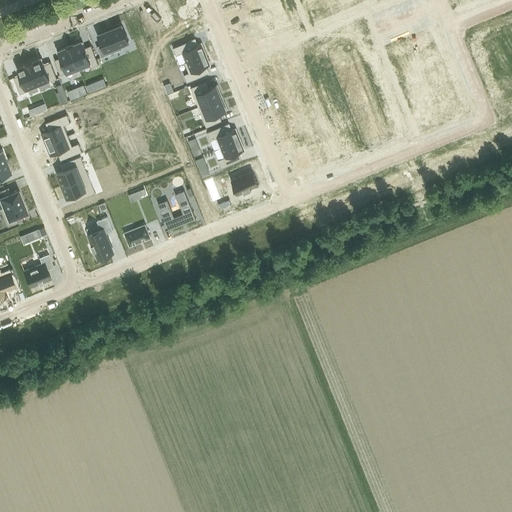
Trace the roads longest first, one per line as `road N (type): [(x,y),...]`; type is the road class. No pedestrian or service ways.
road 1 (residential): [(286,203),(490,120),(450,23)]
road 2 (residential): [(78,287),(286,203)]
road 3 (residential): [(286,203),(206,0)]
road 4 (residential): [(78,287),(0,92)]
road 5 (residential): [(0,53),(133,0)]
